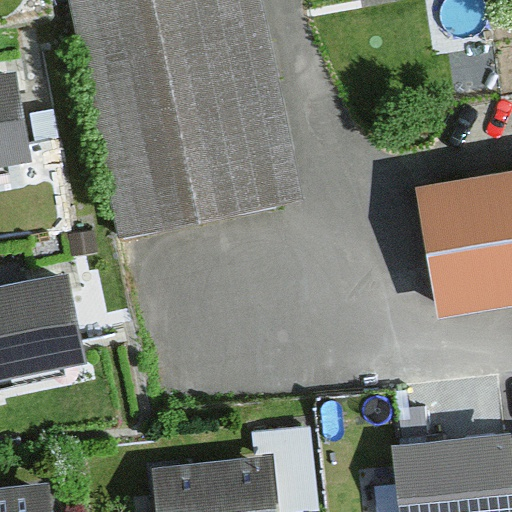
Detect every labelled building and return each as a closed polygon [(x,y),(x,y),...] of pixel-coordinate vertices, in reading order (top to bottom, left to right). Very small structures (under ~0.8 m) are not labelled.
[(82,0),(123,209),(286,178),(251,0),(82,0)] [(11,59),(0,60),(0,143),(25,139),(11,59)] [(511,161),(429,175),(451,312),(511,302),(511,161)] [(0,358),(81,341),(63,260),(0,274),(0,358)] [(511,511),(511,489),(504,426),(399,438),(407,511),(511,511)] [(271,511),(265,453),(160,464),(165,511),(271,511)] [(47,511),(44,477),(0,481),(0,511),(47,511)]
